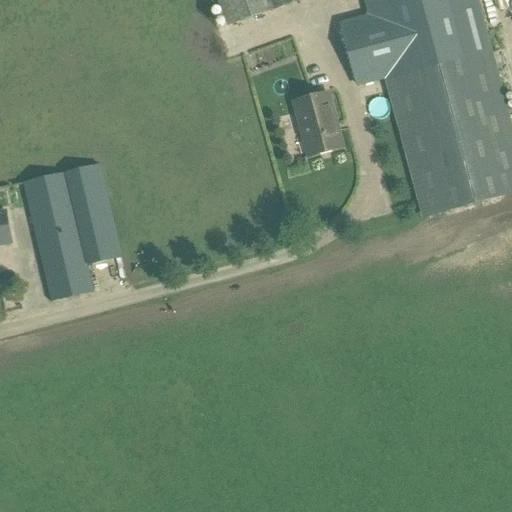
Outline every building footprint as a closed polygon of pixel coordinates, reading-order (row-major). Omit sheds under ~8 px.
[(218,0),(227,26),(301,0),(218,0)] [(363,0),(368,16),(341,23),(358,88),(384,81),(421,219),(422,222),(439,217),(511,197),(511,136),(489,53),(492,52),(477,0),(363,0)] [(330,95),(294,104),(308,158),(344,148),(330,95)] [(288,115),(273,118),(281,160),(287,159),(291,175),(299,174),(288,115)] [(100,167),(23,185),(51,303),(94,293),(88,266),(122,258),(100,167)] [(0,246),(11,245),(5,212),(0,212),(0,246)]
